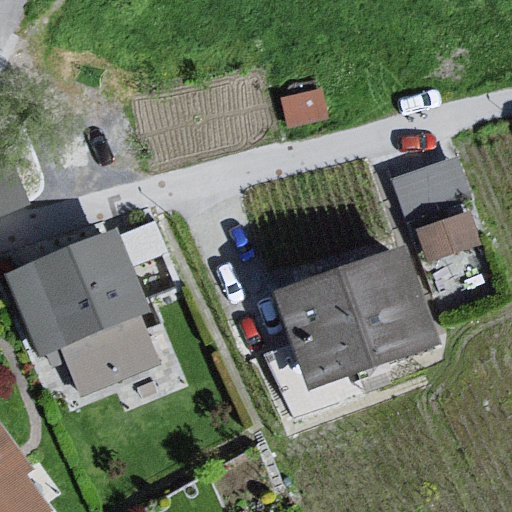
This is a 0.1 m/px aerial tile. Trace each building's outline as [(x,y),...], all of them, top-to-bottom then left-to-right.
[(444,292),(500,274),(458,149),(403,168),(444,292)] [(0,207),(32,194),(18,159),(0,165),(0,207)] [(119,240),(1,282),(34,369),(57,361),(74,405),(158,377),(149,335),(119,240)] [(408,255),(278,298),(306,396),(439,350),(408,255)] [(40,511),(0,447),(0,511),(40,511)]
